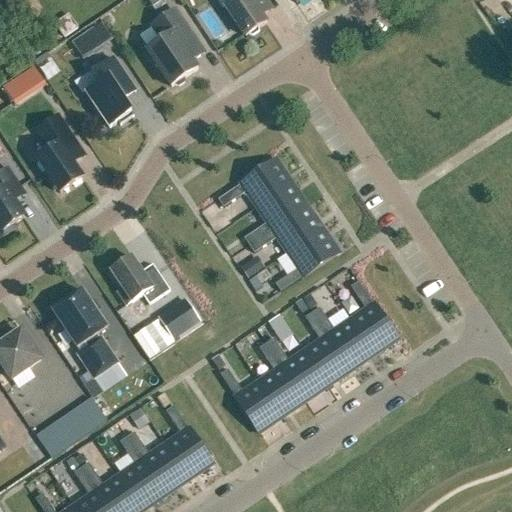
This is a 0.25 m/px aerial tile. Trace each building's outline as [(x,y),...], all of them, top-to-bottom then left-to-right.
[(266,25),(262,18),(272,12),(263,0),(236,0),(238,1),(226,9),(246,39),(249,37),(252,38),(258,34),(258,30),(266,25)] [(198,71),(192,62),(204,55),(194,40),(175,11),(151,27),(161,42),(146,52),(171,89),(174,87),(179,88),(184,84),(185,79),(198,71)] [(68,16),(55,26),(64,40),(78,30),(68,16)] [(110,41),(100,27),(72,46),(82,61),(110,41)] [(134,118),(123,102),(135,94),(136,93),(113,60),(92,75),(100,86),(86,95),(109,130),(118,124),(120,128),(134,118)] [(46,90),(33,71),(3,91),(15,111),(46,90)] [(83,180),(74,166),(85,159),(80,152),(58,118),(38,131),(51,151),(37,160),(60,195),(83,180)] [(256,210),(293,186),(277,162),(240,186),(241,187),(218,202),(223,210),(246,195),(256,210)] [(24,219),(14,204),(24,197),(20,191),(6,171),(0,175),(0,234),(2,239),(16,230),(14,226),(24,219)] [(249,248),(308,209),(293,186),(256,210),(267,226),(244,241),(249,248)] [(308,209),(249,248),(254,256),(277,240),(287,256),(323,232),(308,209)] [(323,232),(287,256),(298,272),(275,287),(280,294),(303,279),(303,280),(339,255),(323,232)] [(146,280),(132,259),(129,261),(126,260),(118,265),(119,268),(111,273),(123,291),(118,295),(126,307),(131,304),(131,305),(143,297),(149,307),(170,293),(157,273),(146,280)] [(257,259),(241,270),(248,281),(265,270),(257,259)] [(256,278),(248,284),(255,294),(263,289),(256,278)] [(366,311),(350,321),(375,358),(399,342),(374,305),(374,306),(359,283),(351,288),(366,311)] [(108,330),(82,293),(62,306),(60,303),(47,312),(56,325),(59,323),(78,350),(86,345),(89,349),(77,356),(94,381),(118,365),(102,340),(100,341),(97,337),(108,330)] [(311,297),(304,303),(311,313),(318,308),(311,297)] [(174,341),(202,322),(186,299),(158,318),(174,341)] [(302,303),(295,307),(302,318),(309,313),(302,303)] [(352,373),(375,358),(350,321),(335,332),(320,310),(312,315),(352,373)] [(277,343),(289,335),(276,315),(264,323),(277,343)] [(329,388),(352,373),(312,315),(305,319),(320,342),(305,352),(329,388)] [(130,336),(147,361),(172,345),(155,319),(130,336)] [(41,362),(21,334),(8,343),(5,340),(0,343),(0,363),(12,381),(41,362)] [(274,341),(267,345),(306,404),(329,388),(305,352),(289,363),(274,341)] [(283,419),(306,404),(267,345),(260,350),(275,373),(259,383),(283,419)] [(260,435),(283,419),(259,383),(243,394),(228,372),(221,377),(236,399),(235,399),(260,435)] [(164,395),(157,401),(164,412),(172,406),(164,395)] [(165,447),(190,483),(198,477),(213,467),(189,431),(188,431),(173,409),(165,414),(180,436),(165,447)] [(140,411),(130,419),(139,433),(150,426),(140,411)] [(70,417),(49,432),(63,453),(85,438),(70,417)] [(134,435),(127,440),(167,499),(178,491),(190,483),(165,447),(149,457),(134,435)] [(146,511),(158,504),(167,499),(127,440),(120,445),(135,467),(119,477),(142,511),(146,511)] [(75,464),(69,468),(74,475),(81,470),(77,463),(75,464)] [(142,511),(119,477),(104,488),(88,466),(81,470),(109,511),(142,511)] [(89,498),(73,508),(75,511),(109,511),(81,470),(74,475),(89,498)] [(75,511),(73,508),(67,511),(53,511),(43,496),(35,502),(42,511),(75,511)]
